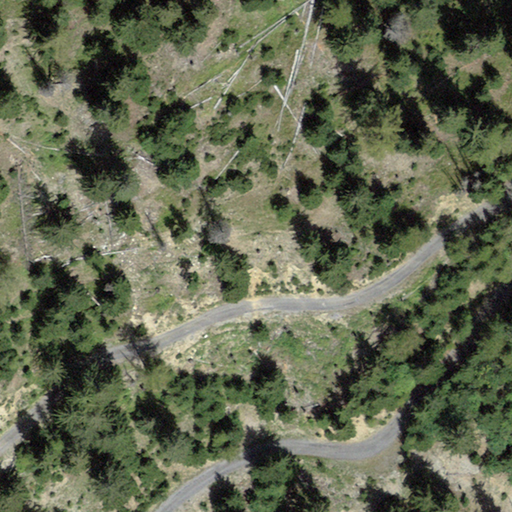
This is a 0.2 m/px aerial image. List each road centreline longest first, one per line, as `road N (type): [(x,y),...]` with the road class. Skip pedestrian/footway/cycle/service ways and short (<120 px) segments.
road 1 (unclassified): [(0,449),(68,384),(204,320),(251,309),(323,314),(366,301),(439,234),(482,214),(511,183)]
road 2 (unclassified): [(511,271),(354,460),(256,457),(194,486),(164,511)]
